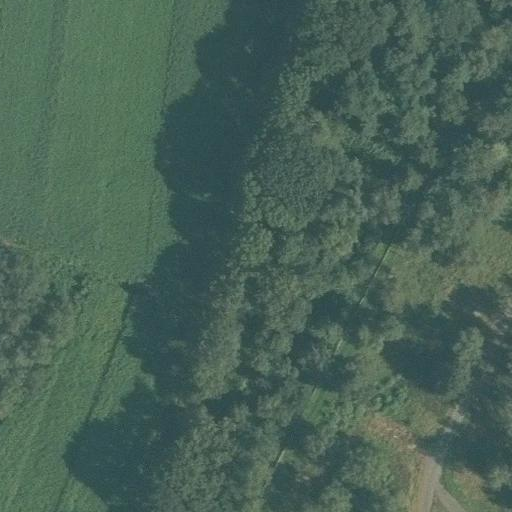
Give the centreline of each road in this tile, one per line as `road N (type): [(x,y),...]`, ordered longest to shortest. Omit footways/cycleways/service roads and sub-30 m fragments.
road 1 (track): [(144,511),(207,324),(349,0)]
road 2 (track): [(426,511),(442,439),(511,305)]
road 3 (track): [(207,324),(0,251)]
